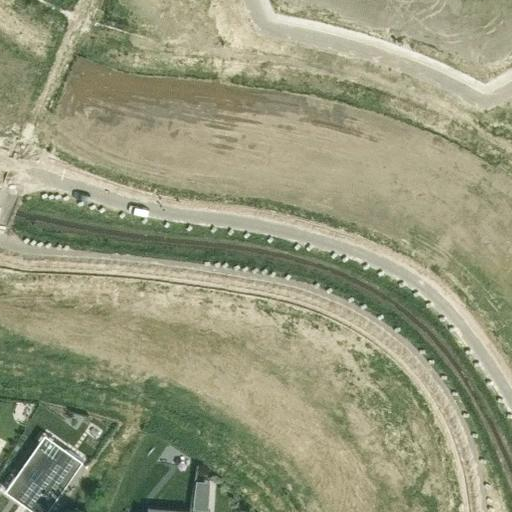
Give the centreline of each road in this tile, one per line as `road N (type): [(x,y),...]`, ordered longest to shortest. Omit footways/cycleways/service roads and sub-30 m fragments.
road 1 (residential): [(0,252),(263,283),(334,306),(382,333),(425,373),(456,420),(475,473),(477,511)]
road 2 (residential): [(0,170),(143,214),(256,224),(352,255),(432,293),(511,394)]
road 3 (residential): [(258,0),(266,24),(486,97),(511,83)]
